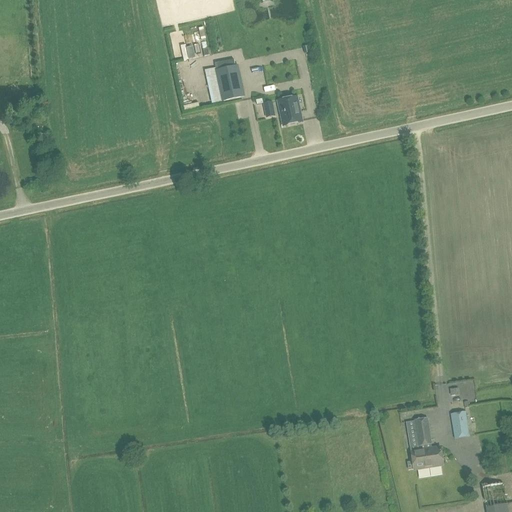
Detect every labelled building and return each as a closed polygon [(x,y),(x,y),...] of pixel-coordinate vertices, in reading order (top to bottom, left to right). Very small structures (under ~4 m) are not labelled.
[(244,97),(237,66),(216,71),(222,101),(244,97)] [(297,97),(277,101),(283,127),(302,123),(297,97)] [(274,116),(272,102),(263,104),(266,118),(274,116)] [(451,415),(455,439),(469,436),(465,412),(451,415)] [(411,451),(414,470),(443,466),(440,447),(431,448),(430,444),(431,444),(427,418),(414,421),(418,446),(419,446),(420,450),(411,451)]
